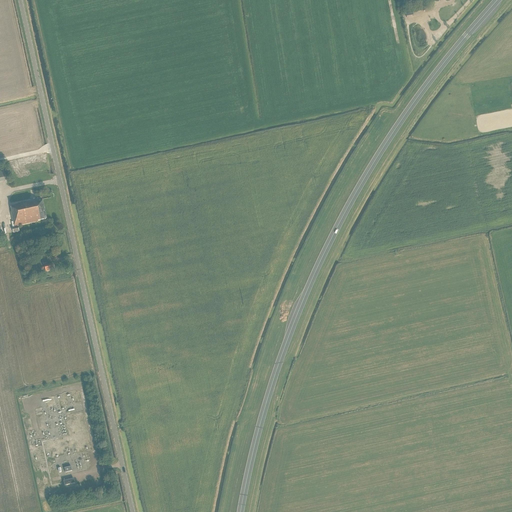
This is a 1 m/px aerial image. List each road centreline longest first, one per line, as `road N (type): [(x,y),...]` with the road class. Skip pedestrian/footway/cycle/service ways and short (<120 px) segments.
road 1 (trunk): [(240,511),(291,321),(321,257),(424,86),(497,0)]
road 2 (tertiary): [(133,511),(20,0)]
